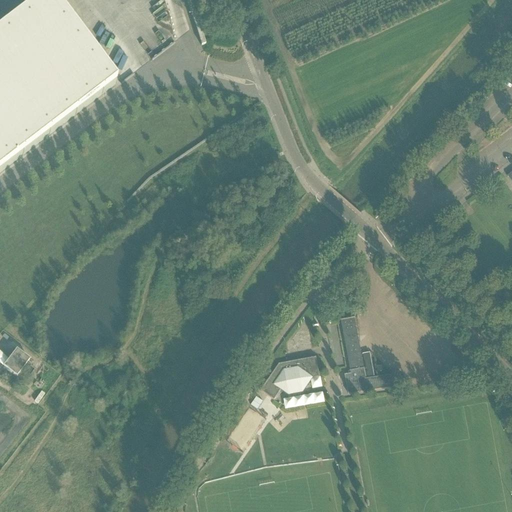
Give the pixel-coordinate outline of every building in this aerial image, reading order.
[(0,173),(88,106),(115,85),(49,0),(45,0),(0,34),(0,173)] [(157,0),(154,4),(161,9),(166,3),(161,0),(157,0)] [(355,318),(340,321),(350,372),(351,372),(351,375),(345,376),(348,395),(358,393),(397,388),(402,387),(400,372),(395,373),(395,375),(394,375),(374,378),(370,353),(362,355),(365,369),(362,356),(355,318)] [(3,368),(11,374),(16,377),(22,370),(30,376),(34,370),(31,368),(33,366),(28,362),(29,361),(24,357),(16,351),(3,368)] [(0,354),(0,361),(5,365),(9,360),(1,353),(0,354)] [(310,380),(320,378),(316,358),(279,365),(261,392),(274,401),(282,389),(288,393),(302,391),(310,380)] [(251,391),(246,400),(253,404),(258,395),(251,391)] [(44,394),(38,404),(42,406),(48,396),(44,394)]
